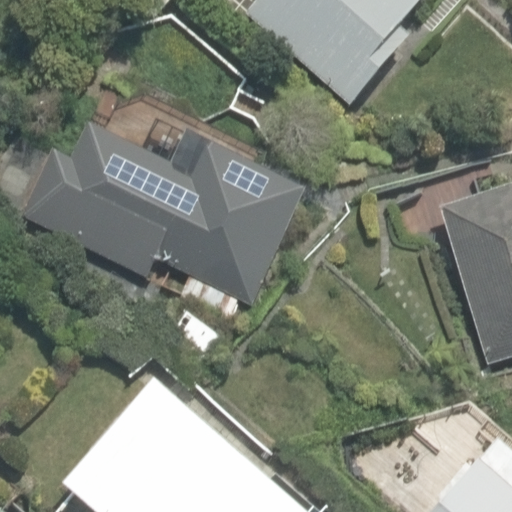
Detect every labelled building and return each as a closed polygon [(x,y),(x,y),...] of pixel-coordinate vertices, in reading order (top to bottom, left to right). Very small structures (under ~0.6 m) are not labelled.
[(414,0),(205,0),(336,114),(404,37),(392,26),(414,0)] [(165,167),(77,129),(61,164),(47,158),(17,228),(147,284),(154,266),(249,307),(299,190),(178,138),(165,167)] [(489,370),(511,362),(511,178),(436,202),(489,370)] [(224,336),(182,305),(154,343),(196,374),(224,336)] [(278,511),(140,389),(48,492),(70,511),(278,511)] [(419,510),(420,511),(511,511),(511,463),(487,443),(477,455),(470,449),(419,510)]
